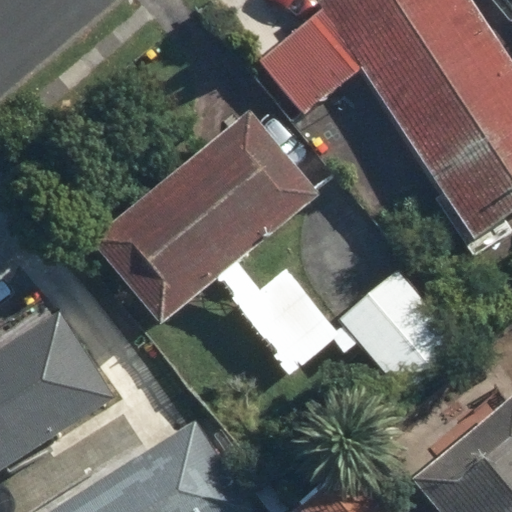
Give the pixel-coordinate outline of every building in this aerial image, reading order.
[(511,50),(478,0),(336,0),(263,61),(315,124),(377,73),(492,243),(511,229),(511,50)] [(341,195),(257,108),(109,249),(192,337),(341,195)] [(299,275),(251,318),(301,375),(350,332),(299,275)] [(80,294),(0,340),(0,483),(3,489),(145,405),(80,294)] [(511,511),(511,401),(420,483),(445,511),(511,511)] [(265,511),(207,423),(70,511),(265,511)] [(310,511),(404,511),(360,459),(305,505),(310,511)]
